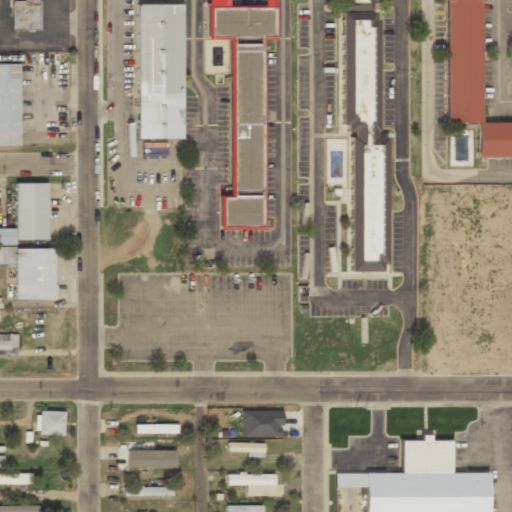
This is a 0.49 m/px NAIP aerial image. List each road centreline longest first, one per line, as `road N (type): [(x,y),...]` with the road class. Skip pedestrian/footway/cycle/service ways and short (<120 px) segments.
road 1 (residential): [(85,0),(88,511)]
road 2 (residential): [(0,388),(511,385)]
road 3 (residential): [(315,385),(313,511)]
